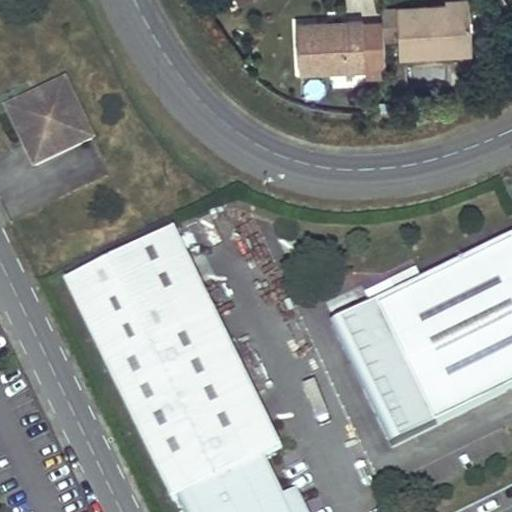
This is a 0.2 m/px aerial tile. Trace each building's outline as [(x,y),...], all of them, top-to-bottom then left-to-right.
[(472,8),(472,0),(448,0),(449,4),(449,8),(472,8)] [(449,4),(383,7),(384,22),(385,38),(399,36),(401,56),(474,51),(472,8),(449,8),(449,4)] [(328,22),(299,23),(300,72),(367,69),(367,77),(387,77),(385,38),(384,22),(365,23),(365,20),(347,21),(347,26),(327,28),(328,22)] [(78,119),(64,89),(6,117),(20,148),(78,119)] [(92,148),(78,119),(20,148),(33,176),(92,148)] [(281,456),(173,237),(65,290),(172,509),(176,506),(179,511),(287,511),(283,503),(264,464),(281,456)] [(409,442),(511,390),(511,243),(350,323),(409,442)] [(395,449),(409,442),(350,323),(337,330),(395,449)] [(283,503),(287,511),(303,511),(296,497),(283,503)]
